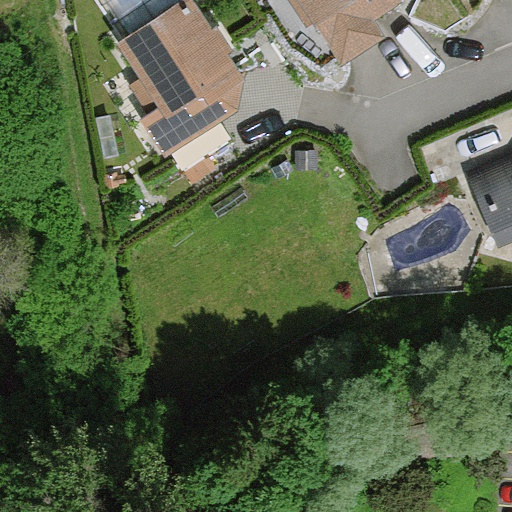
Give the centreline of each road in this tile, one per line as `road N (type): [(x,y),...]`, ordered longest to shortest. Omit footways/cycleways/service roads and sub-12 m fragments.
road 1 (track): [(511,436),(479,427),(402,431),(348,479),(339,511)]
road 2 (residential): [(511,68),(369,126)]
